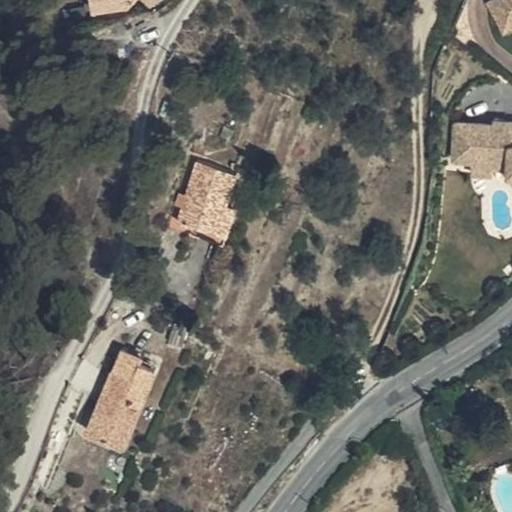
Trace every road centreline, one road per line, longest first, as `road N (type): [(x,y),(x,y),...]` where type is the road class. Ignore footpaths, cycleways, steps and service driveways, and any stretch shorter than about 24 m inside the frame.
road 1 (residential): [(10,511),(46,412),(122,255),(138,199),(146,102),(191,0)]
road 2 (residential): [(373,409),(356,395),(336,402),(240,511)]
road 3 (secondary): [(373,409),(511,318)]
road 4 (secondary): [(287,511),(373,409)]
